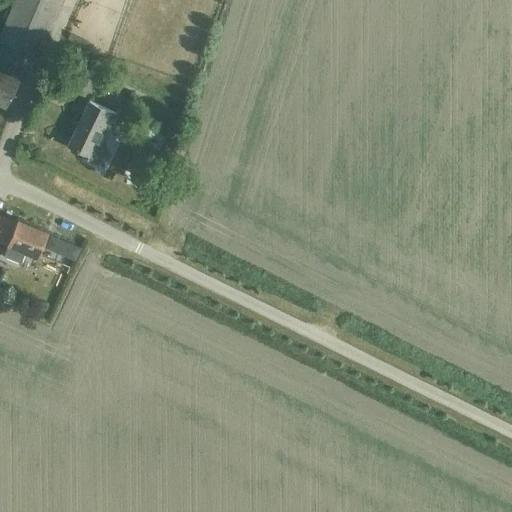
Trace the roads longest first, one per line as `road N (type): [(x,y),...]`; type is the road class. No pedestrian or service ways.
road 1 (unclassified): [(137,249),(511,434)]
road 2 (residential): [(0,186),(137,249)]
